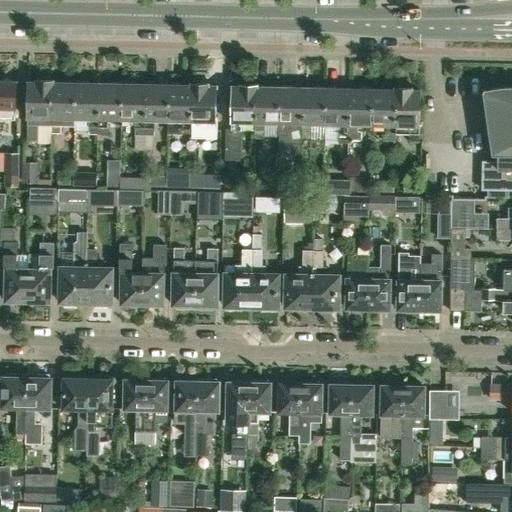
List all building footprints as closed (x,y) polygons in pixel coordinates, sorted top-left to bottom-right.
[(0,119),(16,120),(16,108),(17,82),(12,82),(12,81),(3,80),(3,82),(0,81),(0,119)] [(52,97),(53,81),(38,81),(38,83),(29,83),(28,141),(37,141),(37,126),(52,126),(52,119),(52,97)] [(76,120),(77,82),(64,81),(63,83),(54,83),(54,81),(53,81),(52,97),(52,119),(52,126),(52,133),(61,134),(62,120),(76,120)] [(99,97),(100,84),(88,84),(85,82),(77,82),(76,120),(90,120),(89,134),(99,135),(99,97)] [(122,97),(123,82),(111,82),(110,85),(100,84),(99,97),(99,135),(108,135),(108,121),(122,121),(122,97)] [(134,83),(123,82),(122,97),(122,121),(136,121),(136,135),(145,136),(146,97),(146,85),(136,85),(134,83)] [(145,136),(154,136),(155,121),(169,122),(169,97),(170,83),(157,83),(156,85),(146,85),(146,97),(145,136)] [(192,97),(192,86),(183,86),(181,84),(170,83),(169,97),(169,122),(183,122),(182,149),(192,150),(192,137),(193,122),(191,122),(192,97)] [(191,122),(193,122),(206,123),(206,137),(216,137),(217,87),(209,87),(208,84),(192,84),(192,86),(192,97),(191,122)] [(256,122),(257,86),(257,85),(241,84),(241,86),(233,86),(232,128),(227,128),(226,158),(241,159),(242,122),(255,122),(256,122)] [(279,97),(279,85),(268,85),(267,87),(257,86),(256,122),(255,122),(255,137),(265,137),(265,123),(279,123),(279,97)] [(303,97),(303,88),(293,88),(291,85),(279,85),(279,97),(279,123),(278,135),(293,135),(293,137),(302,138),(303,97)] [(325,97),(325,86),(315,86),(313,88),(303,88),(303,97),(302,138),(311,138),(311,124),(325,124),(325,97)] [(338,87),(325,86),(325,97),(325,124),(340,124),(339,139),(348,139),(349,97),(349,89),(340,89),(338,87)] [(373,97),(373,87),(362,87),(360,89),(349,89),(349,97),(348,139),(362,139),(362,132),(358,132),(358,125),(373,125),(373,97)] [(395,125),(396,87),(395,89),(386,89),(384,87),(373,87),(373,97),(373,125),(386,125),(386,139),(395,140),(395,133),(396,125),(395,125)] [(409,140),(419,140),(420,90),(411,90),(411,87),(396,87),(395,125),(396,125),(395,133),(409,133),(409,140)] [(511,87),(509,88),(504,88),(499,89),(495,89),(488,91),(484,92),(493,154),(499,154),(499,161),(483,161),(483,189),(488,189),(488,196),(485,195),(485,198),(510,199),(510,191),(511,191),(511,87)] [(5,186),(18,186),(19,152),(5,151),(5,186)] [(38,161),(23,161),(23,181),(38,182),(38,161)] [(69,170),(58,170),(58,184),(69,184),(69,170)] [(121,172),(106,172),(106,188),(117,189),(120,189),(121,172)] [(96,174),(84,174),(84,183),(95,183),(96,174)] [(279,176),(278,176),(277,188),(277,190),(294,190),(294,174),(279,174),(279,176)] [(145,177),(144,189),(152,189),(152,185),(168,186),(168,175),(145,175),(145,177)] [(144,189),(145,177),(121,176),(120,189),(144,189)] [(262,188),(277,188),(278,176),(262,176),(262,188)] [(324,176),(313,176),(313,193),(315,193),(324,193),(324,176)] [(331,176),(324,176),(324,193),(344,194),(344,182),(330,182),(331,176)] [(366,178),(351,178),(351,190),(366,190),(366,178)] [(411,182),(404,181),(403,192),(414,192),(418,192),(418,183),(418,182),(411,182)] [(58,199),(58,187),(30,187),(30,199),(58,199)] [(89,204),(89,188),(58,187),(58,199),(58,203),(89,204)] [(117,189),(106,188),(89,188),(89,204),(117,205),(117,189)] [(144,189),(120,189),(117,189),(117,205),(144,205),(144,189)] [(171,214),(172,190),(160,190),(159,214),(171,214)] [(172,190),(171,214),(183,214),(183,202),(198,202),(198,190),(172,190)] [(198,202),(198,204),(222,205),(222,191),(198,190),(198,202)] [(315,193),(313,193),(284,192),(283,207),(314,208),(315,193)] [(236,206),(237,194),(225,193),(225,205),(236,206)] [(344,194),(324,193),(315,193),(314,208),(314,212),(327,212),(327,208),(344,208),(344,194)] [(344,194),(344,208),(359,209),(359,212),(369,212),(369,207),(369,194),(344,194)] [(396,195),(384,195),(384,211),(396,211),(396,198),(396,195)] [(421,208),(422,196),(401,195),(401,208),(421,208)] [(451,199),(452,199),(452,196),(443,196),(443,212),(440,212),(440,236),(451,236),(451,227),(451,199)] [(452,200),(452,199),(451,199),(451,227),(467,228),(467,212),(475,212),(475,200),(452,200)] [(498,228),(511,228),(511,217),(498,217),(498,228)] [(15,227),(2,226),(1,239),(14,239),(15,227)] [(466,247),(467,228),(451,227),(451,236),(451,259),(472,259),(472,247),(466,247)] [(511,228),(498,228),(497,238),(511,238),(511,228)] [(253,249),(252,306),(263,306),(262,309),(274,309),(274,306),(278,306),(278,274),(266,274),(266,266),(263,266),(263,231),(253,231),(253,249)] [(86,302),(87,250),(88,234),(79,233),(79,242),(74,246),(74,267),(61,267),(60,301),(63,302),(63,304),(77,305),(77,302),(86,302)] [(4,265),(6,265),(6,300),(10,300),(9,303),(23,303),(23,301),(28,301),(28,269),(28,254),(17,253),(18,242),(5,242),(4,265)] [(28,269),(28,301),(33,301),(33,303),(46,304),(46,301),(50,301),(50,281),(51,266),(53,266),(53,243),(41,242),(41,254),(28,254),(28,269)] [(143,306),(143,273),(132,273),(133,243),(121,243),(120,269),(122,269),(122,303),(126,303),(126,306),(143,306)] [(163,304),(163,284),(164,270),(166,270),(167,244),(155,244),(155,256),(144,256),(143,273),(143,306),(159,306),(159,304),(163,304)] [(390,308),(390,288),(391,244),(381,244),(380,266),(368,266),(368,311),(384,311),(384,308),(390,308)] [(196,259),(185,259),(185,248),(174,247),(173,304),(179,304),(179,307),(195,307),(196,259)] [(217,305),(217,285),(218,248),(208,248),(208,259),(196,259),(195,307),(212,308),(212,305),(217,305)] [(239,273),(226,273),(225,305),(229,305),(229,308),(240,309),(241,305),(252,306),(253,249),(243,249),(243,265),(240,265),(239,273)] [(419,312),(420,271),(419,272),(420,267),(408,267),(409,249),(399,249),(398,309),(403,309),(403,311),(419,312)] [(111,303),(112,283),(112,268),(100,268),(100,262),(97,262),(97,250),(87,250),(86,302),(95,302),(95,305),(108,305),(108,302),(111,303)] [(312,307),(314,251),(304,250),(303,267),(300,267),(300,274),(287,274),(286,306),(290,306),(290,310),(301,310),(301,307),(312,307)] [(441,310),(441,290),(442,250),(432,250),(432,263),(420,262),(420,271),(419,312),(436,312),(436,310),(441,310)] [(339,307),(339,287),(339,275),(326,275),(326,267),(322,267),(323,251),(314,251),(312,307),(323,307),(323,310),(335,311),(335,307),(339,307)] [(368,311),(368,266),(357,266),(357,251),(348,251),(347,308),(351,308),(351,310),(368,311)] [(477,259),(472,259),(451,259),(450,288),(466,289),(477,289),(477,259)] [(511,267),(505,268),(504,289),(497,289),(497,288),(483,288),(483,289),(511,289),(511,267)] [(465,310),(466,289),(450,288),(450,310),(465,310)] [(511,289),(483,289),(483,299),(495,299),(504,301),(504,312),(511,311),(511,289)] [(26,433),(28,377),(17,376),(17,373),(5,373),(4,376),(2,376),(2,407),(17,407),(16,433),(26,433)] [(51,408),(51,397),(51,377),(49,377),(49,374),(37,373),(37,377),(28,377),(26,433),(25,443),(42,443),(42,426),(39,422),(35,422),(36,407),(51,408)] [(87,450),(87,432),(89,378),(79,378),(79,374),(66,374),(66,378),(64,378),(63,408),(77,409),(77,426),(74,425),(74,449),(87,450)] [(112,427),(112,399),(113,379),(111,379),(111,375),(98,375),(98,378),(89,378),(87,432),(97,432),(97,427),(112,427)] [(146,443),(148,377),(135,377),(135,379),(125,379),(124,409),(136,409),(135,443),(146,443)] [(168,409),(168,400),(168,380),(158,380),(158,377),(148,377),(146,443),(155,444),(156,409),(168,409)] [(197,454),(198,378),(186,378),(186,380),(176,380),(175,422),(186,422),(186,454),(197,454)] [(219,410),(219,401),(220,381),(210,381),(210,378),(198,378),(197,454),(206,455),(207,433),(213,433),(213,421),(207,421),(208,410),(219,410)] [(249,433),(250,379),(238,379),(238,381),(228,381),(227,411),(227,423),(238,423),(238,433),(234,433),(234,455),(248,455),(249,433)] [(270,412),(270,402),(271,382),(261,382),(261,379),(250,379),(249,433),(259,433),(259,412),(270,412)] [(300,435),(301,380),(289,380),(289,382),(279,382),(278,412),(289,412),(289,435),(300,435)] [(321,422),(322,403),(322,383),(312,383),(313,380),(301,380),(300,435),(300,443),(310,443),(310,422),(321,422)] [(351,460),(353,381),(340,381),(340,384),(330,383),(330,414),(341,414),(340,459),(351,460)] [(373,415),(373,404),(374,384),(364,384),(364,382),(353,381),(351,460),(360,460),(362,414),(373,415)] [(402,437),(403,382),(392,382),(392,385),(382,384),(381,436),(392,437),(402,437)] [(413,427),(424,427),(425,385),(415,385),(415,383),(403,382),(402,437),(401,464),(412,465),(413,427)] [(511,384),(492,384),(492,398),(511,398),(511,384)] [(446,391),(430,391),(429,419),(454,419),(454,409),(445,409),(446,391)] [(259,448),(259,433),(249,433),(248,448),(259,448)] [(482,448),(511,447),(511,436),(482,436),(482,448)] [(511,447),(482,448),(481,459),(505,460),(505,478),(511,477),(511,447)] [(0,466),(0,484),(1,500),(13,499),(11,465),(0,466)] [(433,483),(457,483),(460,483),(459,468),(433,468),(433,483)] [(115,505),(117,505),(118,476),(101,476),(100,504),(115,505)] [(70,500),(85,501),(86,477),(71,477),(70,500)] [(168,480),(152,479),(152,505),(168,505),(168,480)] [(460,483),(457,483),(457,496),(479,496),(479,483),(460,483)] [(57,500),(57,485),(27,484),(27,499),(57,500)] [(213,490),(199,489),(198,505),(212,506),(213,490)] [(234,510),(247,510),(247,490),(222,489),(221,509),(234,510)] [(428,511),(428,509),(428,490),(401,490),(401,503),(400,511),(428,511)] [(511,492),(493,492),(493,503),(511,503),(511,492)] [(170,506),(181,506),(181,495),(181,493),(170,493),(170,506)] [(275,496),(275,510),(297,510),(297,496),(275,496)] [(320,511),(323,511),(324,499),(301,498),(300,511),(320,511)] [(324,498),(324,499),(323,511),(349,511),(350,499),(324,498)] [(89,511),(90,504),(68,503),(67,511),(89,511)] [(400,511),(401,503),(376,503),(376,511),(400,511)]
